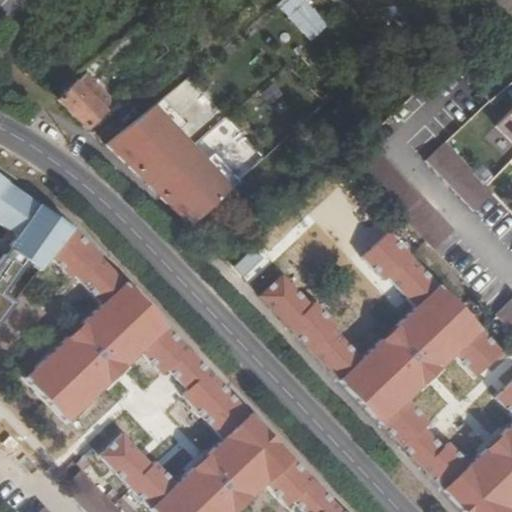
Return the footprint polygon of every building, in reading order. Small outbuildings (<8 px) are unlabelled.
[(305,0),(283,0),(278,5),(310,41),(328,25),(305,0)] [(68,78),(49,91),(57,100),(74,84),(68,78)] [(74,84),(57,100),(85,128),(105,108),(78,80),(74,84)] [(145,185),(147,187),(191,149),(178,136),(151,108),(103,147),(127,167),(145,185)] [(511,108),(491,130),(511,150),(511,108)] [(368,137),(348,156),(435,248),(456,229),(368,137)] [(488,184),(448,141),(428,160),(476,211),(496,192),(488,184)] [(183,222),(189,228),(231,190),(191,149),(147,187),(183,222)] [(72,231),(52,257),(72,277),(75,274),(104,303),(26,379),(68,423),(106,386),(100,380),(124,357),(130,363),(141,351),(162,372),(167,367),(178,379),(197,360),(72,231)] [(408,459),(440,493),(482,459),(480,456),(471,464),(450,442),(446,445),(435,433),(426,425),(430,421),(410,400),(420,390),(417,386),(421,382),(418,380),(434,365),(436,368),(440,364),(444,368),(456,356),(477,377),(503,352),(390,232),(363,258),(386,282),(390,278),(416,306),(362,357),(335,328),(339,324),(317,300),(312,304),(283,274),(258,298),(400,450),(408,459)] [(511,328),(511,298),(497,313),(511,328)] [(100,380),(106,386),(130,363),(124,357),(100,380)] [(206,369),(197,360),(178,379),(186,388),(206,369)] [(420,390),(444,368),(440,364),(436,368),(434,365),(418,380),(421,382),(417,386),(420,390)] [(303,510),(323,491),(206,369),(186,388),(182,392),(223,434),(210,446),(218,453),(195,476),(188,469),(176,480),(155,459),(152,462),(121,430),(97,453),(153,511),(235,511),(266,482),(287,504),(292,500),(303,510)] [(511,414),(511,425),(505,432),(509,437),(511,434),(511,384),(497,399),(511,414)] [(480,456),(482,459),(489,453),(493,450),(498,446),(504,441),(509,437),(505,432),(480,456)] [(482,459),(440,493),(458,511),(511,511),(511,434),(509,437),(504,441),(507,444),(493,457),(489,453),(482,459)] [(493,450),(489,453),(493,457),(507,444),(504,441),(498,446),(493,450)] [(218,453),(210,446),(188,469),(195,476),(218,453)] [(119,511),(80,471),(61,489),(83,511),(119,511)] [(52,490),(37,475),(23,489),(38,504),(52,490)] [(304,511),(323,511),(334,502),(323,491),(303,510),(304,511)] [(343,511),(334,502),(323,511),(343,511)]
